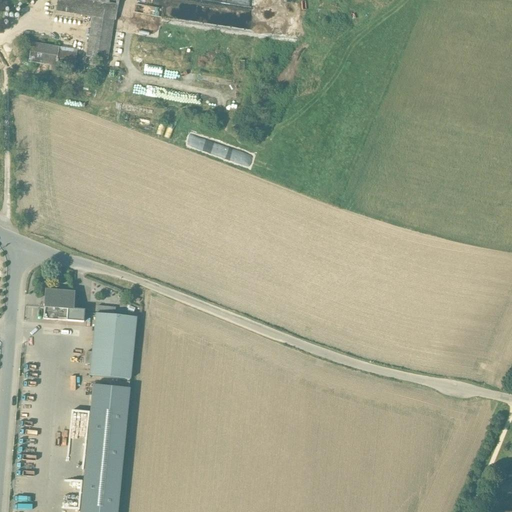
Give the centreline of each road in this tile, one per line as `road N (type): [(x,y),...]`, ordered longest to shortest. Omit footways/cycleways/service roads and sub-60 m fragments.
road 1 (unclassified): [(21,244),(328,355),(511,396)]
road 2 (unknown): [(0,325),(42,332),(56,349),(53,511)]
road 3 (unclassified): [(0,467),(21,244)]
